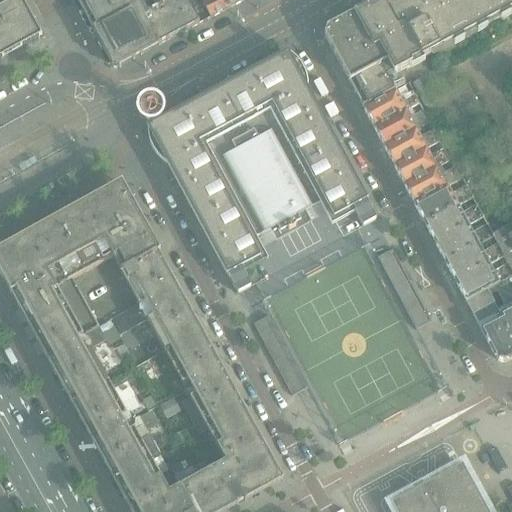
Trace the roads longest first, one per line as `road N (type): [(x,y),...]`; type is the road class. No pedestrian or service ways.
road 1 (residential): [(106,102),(332,511)]
road 2 (residential): [(288,12),(493,394),(511,384)]
road 3 (residential): [(106,102),(288,12)]
road 4 (residential): [(0,196),(87,146),(106,102)]
